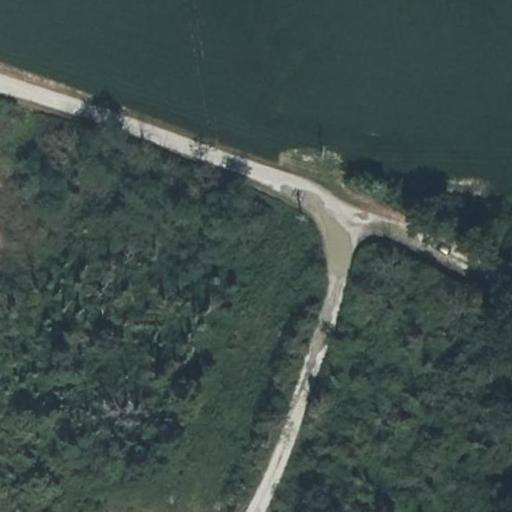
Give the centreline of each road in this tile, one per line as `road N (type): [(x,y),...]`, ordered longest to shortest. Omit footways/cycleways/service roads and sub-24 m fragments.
road 1 (track): [(0,80),(299,192),(344,221),(334,310),(254,511)]
road 2 (track): [(344,221),(381,225),(511,284)]
